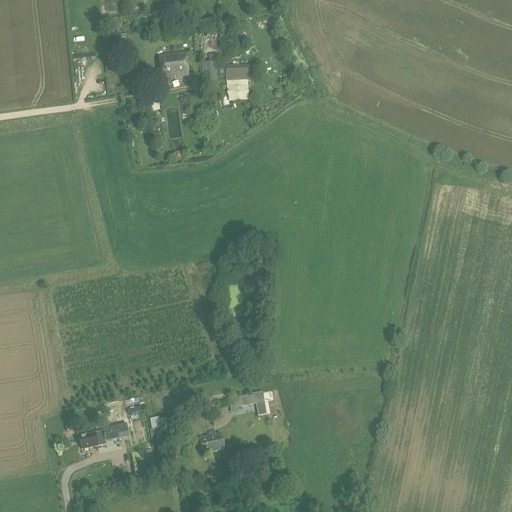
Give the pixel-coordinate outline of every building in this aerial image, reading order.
[(186,54),(159,57),(161,80),(188,77),(186,54)] [(209,64),(202,64),(202,85),(218,84),(218,63),(216,63),(209,64)] [(250,66),(225,67),(225,77),(226,81),(250,80),(250,66)] [(183,112),(174,112),(175,141),(184,140),(183,112)] [(230,410),(262,404),(260,394),(228,400),(230,410)] [(149,420),(151,429),(158,428),(156,418),(149,420)] [(105,442),(119,439),(116,426),(108,428),(108,431),(94,434),(79,437),(82,451),(97,447),(106,446),(105,442)] [(208,432),(210,437),(199,440),(203,455),(225,450),(221,434),(216,435),(214,431),(208,432)] [(137,474),(138,477),(156,474),(154,463),(136,466),(137,474)]
